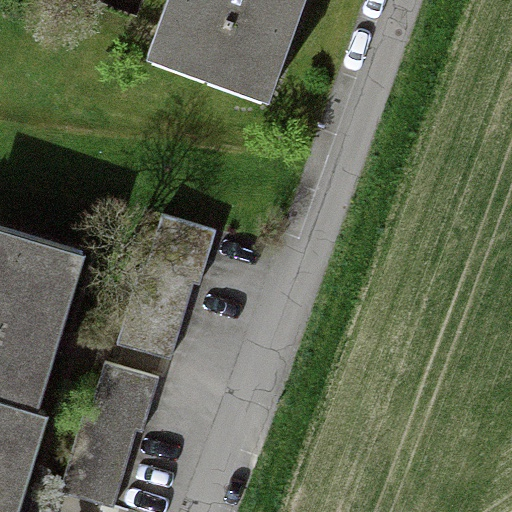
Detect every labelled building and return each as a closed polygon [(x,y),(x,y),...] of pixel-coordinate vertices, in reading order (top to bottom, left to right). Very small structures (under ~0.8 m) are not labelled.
[(320,0),(181,0),(159,63),(282,108),(320,0)] [(215,227),(161,210),(119,340),(173,357),(215,227)] [(0,228),(0,396),(48,409),(89,252),(0,228)] [(153,376),(99,359),(83,411),(137,428),(153,376)] [(0,511),(21,511),(48,409),(0,396),(0,511)] [(137,428),(83,411),(59,489),(113,506),(137,428)]
